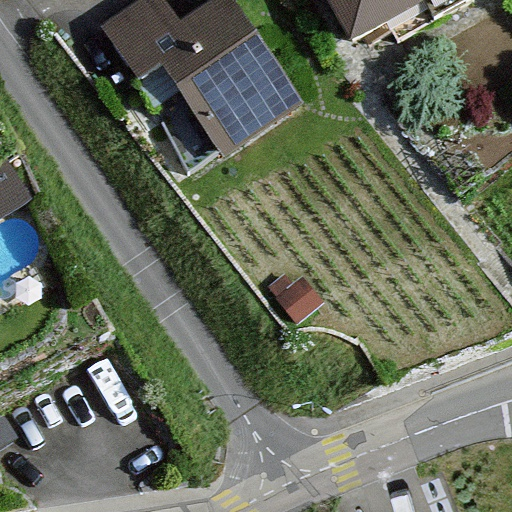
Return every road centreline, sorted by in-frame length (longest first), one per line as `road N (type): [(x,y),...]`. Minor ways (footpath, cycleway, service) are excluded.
road 1 (residential): [(286,485),(0,47)]
road 2 (residential): [(511,400),(286,485)]
